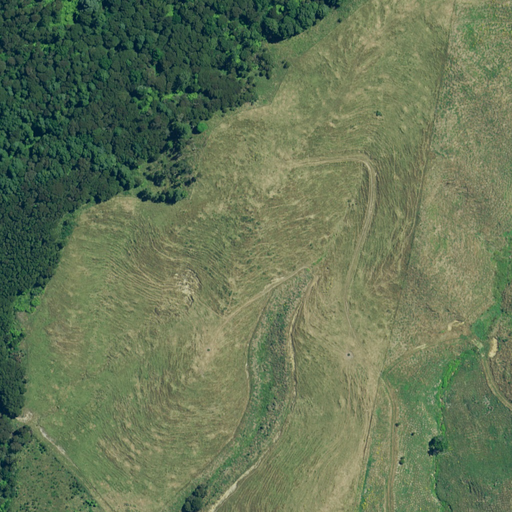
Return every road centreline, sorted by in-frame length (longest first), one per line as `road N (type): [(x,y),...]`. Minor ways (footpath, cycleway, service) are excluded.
road 1 (track): [(383,370),(360,343),(344,299),(372,204),(374,162),(275,152),(344,96),(368,59),(449,6),(473,0)]
road 2 (track): [(390,511),(393,416),(383,370),(465,334),(511,403)]
